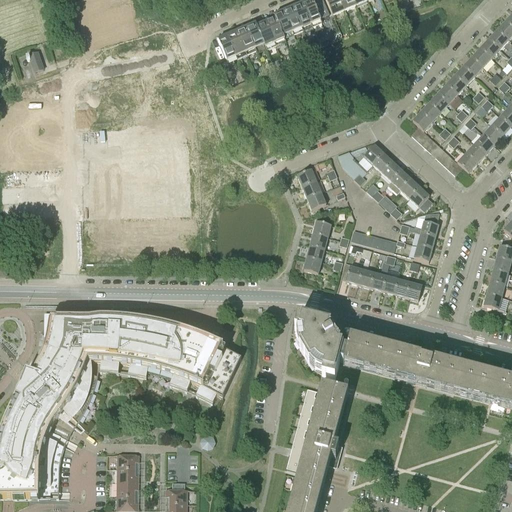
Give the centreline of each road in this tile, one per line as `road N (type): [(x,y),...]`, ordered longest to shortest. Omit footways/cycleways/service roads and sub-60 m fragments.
road 1 (tertiary): [(428,332),(284,297),(0,292)]
road 2 (unknown): [(204,51),(93,53),(92,40),(105,27),(193,27),(205,37)]
road 3 (residential): [(273,0),(205,37),(198,144),(202,157),(234,171)]
road 4 (residential): [(381,130),(502,0)]
road 5 (residential): [(465,208),(428,332)]
road 6 (residential): [(456,339),(487,223)]
